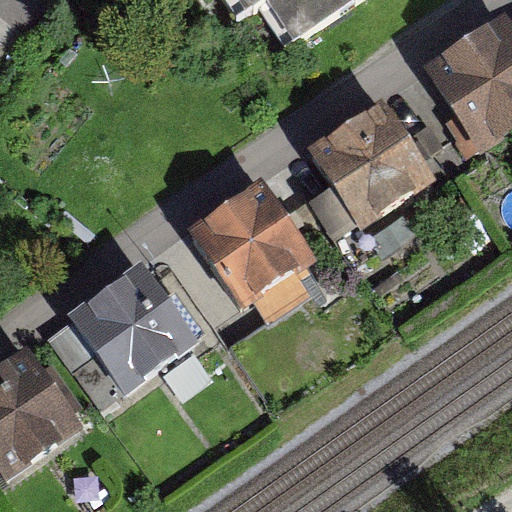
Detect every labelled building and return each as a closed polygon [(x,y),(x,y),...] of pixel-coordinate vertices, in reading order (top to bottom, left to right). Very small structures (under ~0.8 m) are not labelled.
[(272,0),(307,54),(390,0),(272,0)] [(511,59),(468,84),(511,161),(511,59)] [(423,124),(340,176),(391,258),(474,207),(423,124)] [(302,200),(230,247),(279,322),(351,276),(302,200)] [(173,280),(100,336),(156,409),(229,354),(173,280)] [(62,357),(0,404),(0,444),(43,502),(125,440),(62,357)]
